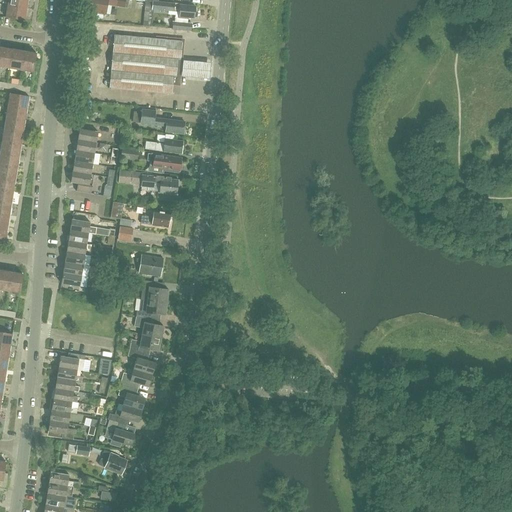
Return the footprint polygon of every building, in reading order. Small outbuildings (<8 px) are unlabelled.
[(27,8),(28,0),(8,0),(8,5),(27,8)] [(87,0),(86,8),(95,10),(94,12),(106,14),(107,4),(127,7),(128,0),(87,0)] [(181,3),(153,1),(146,0),(144,16),(152,17),(152,9),(179,12),(179,17),(188,18),(188,17),(195,18),(196,6),(181,5),(181,3)] [(8,5),(6,17),(25,20),(27,8),(8,5)] [(188,23),(175,22),(173,22),(172,30),(191,31),(192,23),(188,23)] [(174,76),(176,77),(178,59),(181,60),(182,41),(114,34),(109,88),(172,94),(174,76)] [(0,50),(0,66),(9,68),(13,49),(1,47),(0,50)] [(9,68),(21,70),(25,51),(13,49),(9,68)] [(33,72),(37,53),(25,51),(21,70),(33,72)] [(189,64),(183,63),(181,79),(188,80),(202,81),(209,82),(210,66),(204,65),(189,64)] [(27,108),(29,96),(10,93),(8,105),(27,108)] [(26,120),(27,108),(8,105),(6,117),(26,120)] [(143,109),(141,123),(166,126),(166,132),(183,134),(185,121),(155,117),(156,111),(143,109)] [(4,129),(24,132),(26,120),(6,117),(4,129)] [(78,139),(96,142),(98,131),(80,128),(78,139)] [(22,144),(24,132),(4,129),(2,141),(22,144)] [(145,149),(153,150),(181,153),(183,141),(174,140),(174,135),(166,134),(165,144),(156,143),(146,142),(145,149)] [(95,153),(96,142),(78,139),(76,150),(95,153)] [(22,144),(2,141),(0,153),(20,156),(22,144)] [(138,150),(122,148),(121,159),(137,161),(138,150)] [(93,164),(95,153),(76,150),(75,161),(93,164)] [(0,164),(18,168),(20,156),(0,153),(0,154),(0,164)] [(180,169),(182,169),(182,164),(180,164),(181,158),(157,154),(150,154),(149,161),(154,162),(154,167),(163,168),(163,170),(178,172),(179,170),(180,169)] [(73,171),(91,174),(93,164),(75,161),(73,171)] [(0,176),(16,179),(18,168),(0,164),(0,176)] [(119,170),(119,173),(118,182),(141,184),(140,186),(155,187),(156,182),(161,183),(160,193),(177,194),(178,187),(179,187),(180,183),(178,182),(178,180),(170,180),(171,177),(160,177),(161,174),(119,170)] [(91,177),(91,174),(73,171),(71,182),(78,183),(77,191),(91,194),(94,178),(91,177)] [(0,189),(14,191),(16,179),(0,176),(0,189)] [(0,201),(12,203),(14,191),(0,189),(0,201)] [(0,213),(10,215),(12,203),(0,201),(0,213)] [(119,225),(120,225),(131,227),(132,220),(120,218),(123,203),(114,202),(113,205),(111,218),(120,219),(119,225)] [(143,214),(142,218),(141,223),(168,227),(171,213),(154,210),(154,216),(143,214)] [(0,225),(8,227),(10,215),(0,213),(0,225)] [(70,230),(89,233),(95,234),(97,227),(90,226),(90,222),(72,219),(70,230)] [(0,237),(6,239),(8,227),(0,225),(0,237)] [(133,229),(120,227),(118,239),(131,241),(133,229)] [(87,244),(89,233),(70,230),(69,241),(87,244)] [(85,254),(87,244),(69,241),(67,251),(85,254)] [(83,265),(85,254),(67,251),(65,262),(83,265)] [(161,276),(164,258),(142,254),(139,273),(161,276)] [(83,265),(65,262),(63,273),(82,275),(83,265)] [(0,289),(8,291),(11,271),(0,269),(0,289)] [(20,293),(23,273),(11,271),(8,291),(20,293)] [(80,286),(82,275),(63,273),(62,283),(80,286)] [(100,287),(102,287),(101,294),(108,295),(111,280),(107,280),(101,279),(100,287)] [(157,288),(158,282),(140,280),(140,286),(143,286),(141,299),(147,299),(167,302),(168,289),(157,288)] [(167,302),(147,299),(141,299),(140,311),(137,311),(136,316),(152,319),(156,319),(157,314),(165,315),(167,302)] [(151,323),(152,319),(136,316),(134,327),(143,328),(142,335),(160,338),(163,326),(151,323)] [(0,331),(0,344),(11,346),(13,334),(0,331)] [(131,339),(129,351),(143,354),(144,354),(146,349),(158,351),(160,338),(142,335),(140,341),(131,339)] [(0,356),(9,358),(11,346),(0,344),(0,356)] [(142,359),(143,354),(129,351),(128,356),(136,359),(133,369),(152,374),(155,362),(142,359)] [(61,356),(59,367),(77,370),(80,354),(69,352),(68,357),(61,356)] [(0,368),(7,370),(9,358),(0,356),(0,368)] [(106,359),(105,367),(103,374),(109,375),(111,368),(112,360),(106,359)] [(76,375),(77,370),(59,367),(57,377),(75,381),(75,380),(82,381),(83,377),(76,375)] [(135,383),(139,384),(148,386),(152,374),(133,369),(131,376),(124,374),(121,384),(134,388),(135,383)] [(75,386),(75,381),(57,377),(57,380),(54,381),(53,388),(55,388),(74,391),(79,392),(79,386),(75,386)] [(132,394),(134,388),(121,384),(119,390),(118,395),(125,397),(123,405),(141,410),(145,398),(132,394)] [(53,392),(51,398),(72,402),(77,402),(78,397),(73,396),(74,391),(55,388),(55,391),(53,392)] [(71,407),(72,402),(51,398),(51,399),(52,399),(52,402),(51,402),(50,409),(52,409),(70,412),(77,413),(78,408),(71,407)] [(116,410),(115,415),(110,413),(108,419),(123,424),(125,418),(138,422),(141,410),(123,405),(121,412),(116,410)] [(68,423),(70,412),(52,409),(50,420),(68,423)] [(122,427),(123,424),(108,419),(105,431),(112,433),(109,443),(113,445),(118,446),(119,442),(126,444),(131,445),(134,434),(125,431),(127,428),(122,427)] [(68,423),(50,420),(50,423),(47,424),(46,431),(67,434),(68,423)] [(69,444),(68,452),(89,455),(90,448),(69,444)] [(126,467),(124,466),(126,461),(118,458),(119,456),(104,450),(99,464),(122,473),(122,472),(124,473),(126,467)] [(6,461),(0,460),(0,490),(4,491),(4,490),(6,490),(6,491),(8,473),(7,473),(4,472),(6,461)] [(49,482),(67,485),(73,486),(74,481),(68,481),(69,475),(50,472),(49,482)] [(66,491),(67,485),(49,482),(47,493),(66,496),(72,497),(73,492),(66,491)] [(107,492),(106,500),(114,502),(116,494),(111,493),(107,492)] [(65,502),(66,496),(47,493),(45,504),(66,507),(71,508),(72,503),(65,502)]
